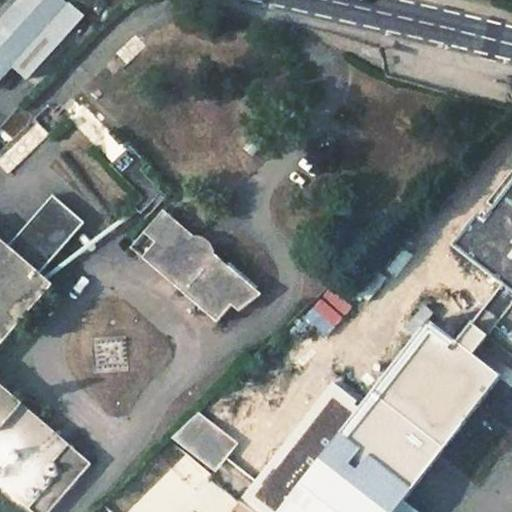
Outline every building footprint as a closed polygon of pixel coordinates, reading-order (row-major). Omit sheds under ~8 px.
[(83,18),(61,0),(15,0),(0,18),(0,82),(13,67),(30,80),(83,18)] [(511,183),(490,213),(484,208),(458,243),(503,278),(511,285),(511,183)] [(0,487),(27,511),(45,511),(87,466),(0,386),(0,341),(46,290),(33,279),(78,228),(46,199),(1,250),(0,249),(0,487)] [(190,240),(162,214),(128,252),(156,277),(160,273),(183,293),(178,298),(212,328),(227,311),(234,317),(258,302),(211,259),(207,264),(186,244),(190,240)] [(511,285),(503,278),(459,335),(476,349),(511,304),(511,285)] [(459,335),(435,315),(361,409),(302,484),(338,511),(395,511),(403,502),(505,372),(476,349),(459,335)] [(416,511),(403,502),(395,511),(338,511),(302,484),(361,409),(329,385),(239,502),(251,511),(416,511)]
